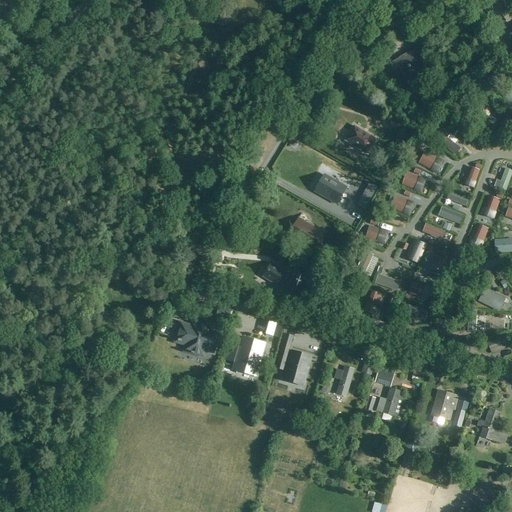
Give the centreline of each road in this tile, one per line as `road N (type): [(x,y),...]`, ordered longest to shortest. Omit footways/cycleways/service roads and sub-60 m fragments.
road 1 (track): [(369,0),(243,203),(186,267),(182,287),(511,383)]
road 2 (track): [(0,94),(87,0)]
